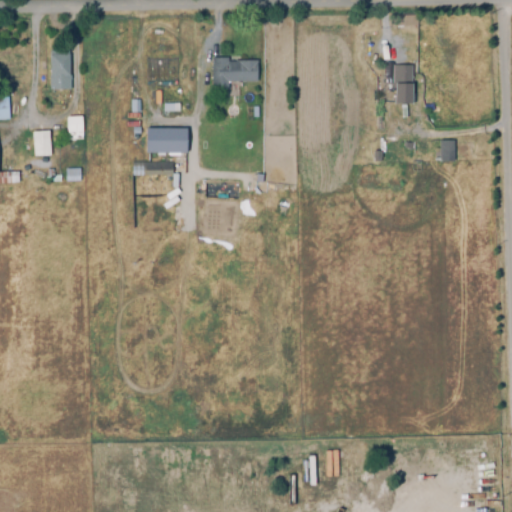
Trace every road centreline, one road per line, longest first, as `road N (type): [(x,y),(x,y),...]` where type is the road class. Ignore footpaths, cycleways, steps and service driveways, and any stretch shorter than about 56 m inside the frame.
road 1 (residential): [(507,0),(0,10)]
road 2 (residential): [(507,0),(511,452)]
